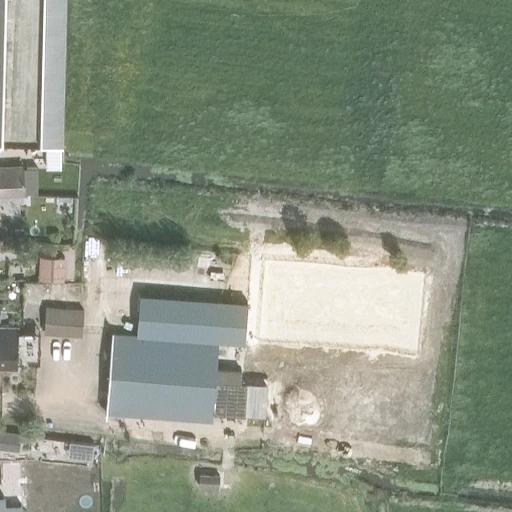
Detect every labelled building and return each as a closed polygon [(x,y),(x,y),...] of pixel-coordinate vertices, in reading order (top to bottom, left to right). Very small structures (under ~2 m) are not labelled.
[(43,1),(42,12),(66,13),(66,2),(43,1)] [(42,12),(42,23),(65,24),(66,13),(42,12)] [(42,35),(65,36),(65,24),(42,23),(42,35)] [(42,35),(42,46),(65,47),(65,36),(42,35)] [(41,57),(65,58),(65,47),(42,46),(41,57)] [(41,57),(41,69),(64,69),(65,58),(41,57)] [(41,80),(64,81),(64,69),(41,69),(41,80)] [(41,80),(41,91),(64,92),(64,81),(41,80)] [(40,103),(64,103),(64,92),(41,91),(40,103)] [(40,103),(40,114),(63,115),(64,103),(40,103)] [(40,125),(63,126),(63,115),(40,114),(40,125)] [(40,125),(40,136),(63,137),(63,126),(40,125)] [(63,148),(63,137),(40,136),(39,148),(46,148),(56,148),(63,148)] [(46,148),(46,169),(56,169),(56,148),(46,148)] [(0,196),(25,195),(23,165),(0,165),(0,196)] [(30,173),(28,197),(37,198),(38,183),(67,185),(68,177),(30,173)] [(32,239),(31,224),(10,225),(11,240),(32,239)] [(64,258),(40,256),(39,280),(63,281),(64,258)] [(137,334),(218,341),(222,300),(141,293),(137,334)] [(81,336),(83,310),(45,308),(44,333),(81,336)] [(0,367),(17,368),(17,328),(0,327),(0,367)] [(218,341),(137,334),(111,332),(105,411),(212,420),(213,412),(216,368),(218,341)] [(216,368),(213,412),(244,415),(246,383),(239,382),(240,370),(216,368)] [(0,449),(18,451),(20,433),(0,430),(0,449)] [(31,435),(30,450),(66,453),(67,438),(31,435)] [(218,488),(219,475),(199,474),(198,487),(218,488)]
